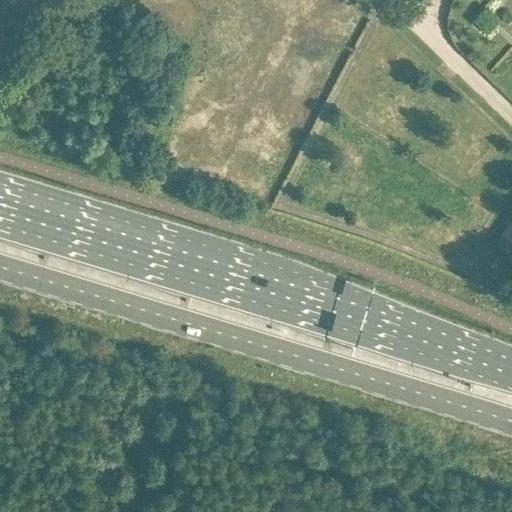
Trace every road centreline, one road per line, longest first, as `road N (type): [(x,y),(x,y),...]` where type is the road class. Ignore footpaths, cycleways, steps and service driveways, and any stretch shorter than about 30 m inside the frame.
road 1 (secondary): [(511,375),(366,318),(0,205)]
road 2 (secondary): [(0,270),(511,425)]
road 3 (unclassified): [(511,113),(415,20)]
